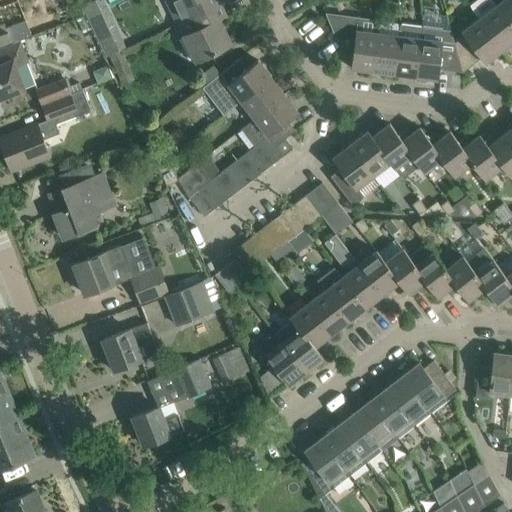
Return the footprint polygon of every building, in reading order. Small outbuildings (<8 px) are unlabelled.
[(218,0),(165,0),(166,0),(177,23),(220,3),(218,0)] [(511,0),(501,0),(496,5),(511,25),(511,0)] [(226,15),(220,3),(177,23),(195,61),(214,53),(232,44),(219,19),(226,15)] [(125,13),(137,36),(152,28),(140,5),(125,13)] [(511,41),(511,25),(496,5),(478,18),(502,49),(511,41)] [(342,40),(340,53),(352,55),(351,68),(373,71),(379,21),(325,14),(326,16),(336,40),(342,40)] [(478,18),(462,31),(464,34),(454,41),(462,72),(480,57),(485,63),(502,49),(478,18)] [(379,21),(373,71),(394,73),(401,24),(379,21)] [(0,48),(31,36),(26,23),(6,31),(3,23),(0,23),(0,48)] [(114,24),(96,33),(107,57),(109,56),(119,51),(126,48),(114,24)] [(394,73),(415,76),(422,27),(401,24),(394,73)] [(462,72),(454,41),(450,30),(422,27),(415,76),(438,79),(439,69),(462,72)] [(0,98),(4,97),(24,89),(36,84),(28,63),(20,42),(12,45),(0,49),(0,98)] [(119,51),(109,56),(122,85),(133,81),(119,51)] [(221,73),(209,82),(217,92),(212,95),(225,112),(241,100),(242,101),(272,78),(258,60),(250,66),(248,68),(240,58),(224,70),(221,73)] [(106,65),(90,72),(110,115),(125,108),(106,65)] [(255,118),(285,95),(272,78),(242,101),(255,118)] [(55,82),(36,90),(42,104),(43,104),(43,105),(70,94),(65,79),(55,82)] [(48,120),(54,118),(76,109),(79,115),(90,111),(82,90),(70,94),(43,105),(42,106),(48,120)] [(298,112),(285,95),(255,118),(268,135),(268,136),(276,145),(285,138),(296,130),(288,120),(298,112)] [(56,124),(54,118),(48,120),(38,124),(0,138),(0,141),(11,170),(50,155),(44,140),(60,134),(56,124)] [(390,123),(372,136),(371,137),(390,161),(396,168),(412,155),(411,155),(412,154),(407,148),(397,135),(398,134),(390,123)] [(397,135),(407,148),(412,154),(411,155),(412,155),(425,171),(442,158),(428,139),(429,138),(420,127),(410,134),(406,128),(398,134),(397,135)] [(372,136),(368,131),(350,144),(373,174),(390,161),(371,137),(372,136)] [(436,132),(429,138),(428,139),(442,158),(455,175),(472,163),(471,162),(472,162),(467,154),(458,143),(459,142),(450,131),(441,138),(436,132)] [(492,134),(484,140),(483,141),(503,165),(511,176),(511,174),(511,142),(505,133),(497,140),(492,134)] [(458,143),(467,154),(472,162),(471,162),(472,163),(472,162),(485,179),(503,165),(483,141),(484,140),(480,135),(471,142),(466,136),(459,142),(458,143)] [(283,155),(276,145),(268,136),(258,143),(273,163),(283,155)] [(293,148),(287,141),(285,138),(276,145),(283,155),(293,148)] [(273,163),(258,143),(248,151),(259,164),(263,170),(273,163)] [(373,174),(350,144),(332,158),(340,168),(330,176),(346,196),(346,195),(355,207),(364,195),(357,187),(373,174)] [(263,170),(259,164),(248,151),(238,158),(254,178),(263,170)] [(155,162),(158,168),(167,186),(178,180),(167,157),(155,162)] [(244,186),(254,178),(238,158),(228,166),(244,186)] [(234,193),(244,186),(228,166),(218,173),(234,193)] [(224,201),(234,193),(218,173),(209,181),(224,201)] [(70,207),(54,213),(63,237),(82,230),(95,225),(91,214),(114,205),(103,174),(63,188),(70,207)] [(224,201),(209,181),(199,189),(214,208),(224,201)] [(337,202),(322,182),(306,195),(321,215),(337,202)] [(214,208),(199,189),(189,196),(204,216),(214,208)] [(455,208),(448,214),(449,215),(476,216),(484,210),(476,199),(470,192),(453,206),(455,208)] [(306,195),(293,204),(301,214),(292,221),(299,231),(321,215),(306,195)] [(419,214),(426,208),(418,198),(411,203),(419,214)] [(448,214),(455,208),(448,199),(440,205),(448,214)] [(500,216),(509,209),(504,202),(495,209),(500,216)] [(301,214),(293,204),(272,221),(287,240),(299,231),(292,221),(301,214)] [(500,216),(505,222),(511,216),(511,213),(509,209),(500,216)] [(152,213),(136,219),(139,226),(155,220),(152,213)] [(364,232),(371,227),(363,216),(356,222),(364,232)] [(391,233),(399,228),(391,219),(384,224),(391,233)] [(421,235),(427,230),(419,220),(413,225),(421,235)] [(287,240),(272,221),(259,230),(267,240),(258,248),(265,257),(287,240)] [(446,236),(453,230),(446,221),(439,226),(446,236)] [(476,238),(484,232),(476,221),(468,227),(476,238)] [(258,248),(267,240),(259,230),(250,237),(258,248)] [(336,234),(324,243),(343,267),(347,263),(352,269),(342,277),(365,307),(382,294),(359,264),(358,264),(354,258),(336,234)] [(396,238),(379,251),(386,261),(384,262),(400,280),(399,281),(408,293),(417,286),(421,291),(429,286),(430,285),(414,265),(416,263),(410,255),(404,247),(403,248),(396,238)] [(476,238),(459,251),(463,256),(464,255),(477,272),(475,274),(490,292),(489,293),(498,304),(507,297),(511,303),(511,302),(511,285),(506,278),(508,276),(499,265),(494,259),(493,260),(476,238)] [(416,263),(414,265),(430,285),(429,286),(437,297),(447,289),(451,295),(459,289),(460,288),(445,270),(446,269),(433,251),(432,251),(426,243),(410,255),(416,263)] [(85,294),(114,282),(115,284),(131,278),(137,292),(140,303),(168,292),(157,265),(133,275),(121,245),(92,257),(73,264),(85,294)] [(377,250),(359,264),(382,294),(399,281),(400,280),(384,262),(386,261),(377,250)] [(463,256),(446,269),(445,270),(460,288),(459,289),(468,300),(477,293),(481,299),(489,293),(490,292),(475,274),(477,272),(464,255),(463,256)] [(511,255),(499,265),(508,276),(506,278),(511,285),(511,255)] [(235,259),(225,266),(237,282),(240,286),(250,279),(247,275),(235,259)] [(225,266),(215,274),(230,294),(240,286),(237,282),(225,266)] [(334,267),(317,280),(325,290),(348,320),(365,307),(342,277),(334,267)] [(164,294),(176,324),(213,309),(201,279),(164,294)] [(348,320),(325,290),(307,303),(331,334),(348,320)] [(307,303),(290,317),(292,320),(298,328),(299,328),(314,347),(315,346),(331,334),(307,303)] [(292,320),(276,333),(282,340),(301,365),(305,371),(323,357),(319,351),(315,346),(314,347),(299,328),(298,328),(292,320)] [(140,359),(159,352),(153,338),(147,322),(121,332),(103,339),(109,354),(105,356),(110,368),(113,367),(115,370),(126,365),(140,359)] [(275,331),(257,345),(264,354),(274,366),(276,369),(286,382),(288,385),(305,371),(301,365),(282,340),(276,333),(275,331)] [(222,382),(251,369),(241,346),(212,360),(222,382)] [(511,354),(494,352),(492,368),(479,367),(475,397),(489,399),(490,391),(502,393),(501,400),(510,401),(511,394),(511,383),(511,354)] [(158,407),(210,387),(200,359),(148,380),(158,407)] [(419,362),(402,375),(431,412),(458,391),(433,359),(422,367),(419,362)] [(402,375),(386,387),(415,424),(431,412),(402,375)] [(0,377),(0,423),(16,417),(0,377)] [(415,424),(386,387),(370,400),(399,437),(415,424)] [(383,449),(399,437),(370,400),(354,412),(383,449)] [(133,416),(144,445),(184,429),(178,414),(162,420),(157,407),(133,416)] [(354,412),(338,425),(367,462),(383,449),(354,412)] [(0,469),(33,456),(16,417),(0,423),(0,469)] [(367,462),(338,425),(321,437),(350,474),(367,462)] [(344,479),(350,474),(321,437),(305,450),(315,463),(306,471),(319,498),(325,493),(326,493),(344,479)] [(488,473),(472,484),(482,506),(499,495),(488,473)] [(472,484),(456,495),(463,511),(473,511),(482,506),(472,484)] [(43,511),(36,490),(2,503),(5,511),(43,511)] [(325,493),(319,498),(326,511),(327,511),(336,505),(326,493),(325,493)] [(463,511),(456,495),(439,507),(440,511),(463,511)]
